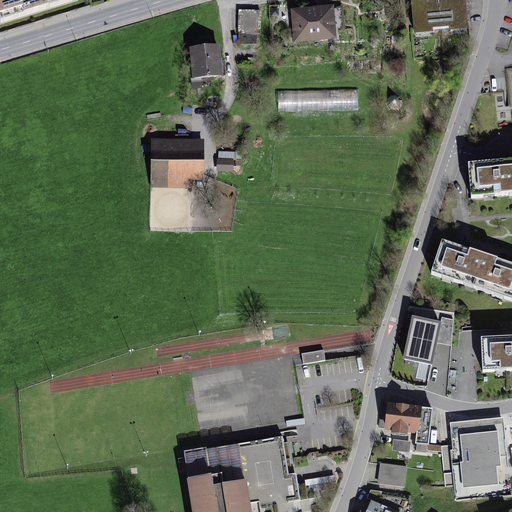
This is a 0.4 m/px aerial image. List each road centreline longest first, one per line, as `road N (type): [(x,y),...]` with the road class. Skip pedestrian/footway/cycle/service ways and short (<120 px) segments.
road 1 (residential): [(453,153),(381,380)]
road 2 (primary): [(167,0),(0,50)]
road 3 (track): [(221,0),(232,93),(221,117),(186,134)]
road 4 (residential): [(381,380),(341,511)]
road 5 (residential): [(381,380),(447,405),(511,406)]
